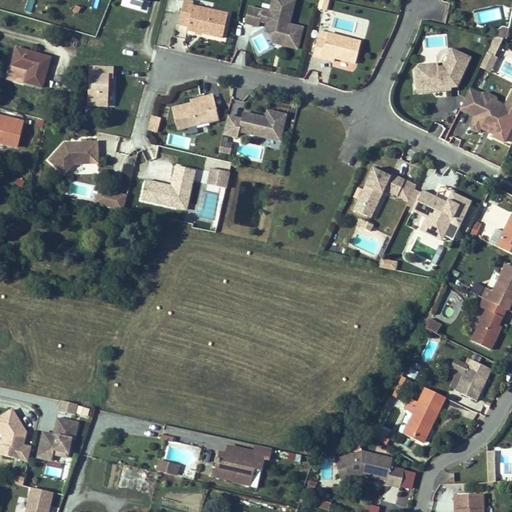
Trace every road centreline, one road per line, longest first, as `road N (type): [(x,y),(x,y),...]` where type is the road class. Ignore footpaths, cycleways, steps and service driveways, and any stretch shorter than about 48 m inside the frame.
road 1 (residential): [(176,60),(314,89),(370,117)]
road 2 (residential): [(511,390),(485,432),(434,465),(419,511)]
road 3 (residential): [(489,173),(370,117)]
road 4 (residential): [(413,0),(370,117)]
